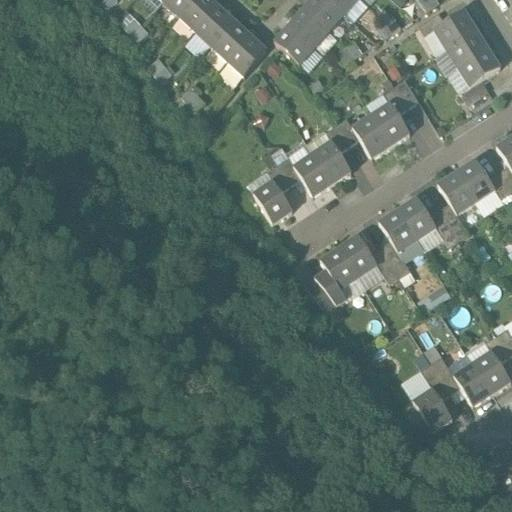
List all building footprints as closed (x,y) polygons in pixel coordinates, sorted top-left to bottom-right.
[(115,0),(104,0),(100,4),(107,11),(117,2),(115,0)] [(164,0),(162,3),(178,17),(193,0),(164,0)] [(209,0),(193,0),(178,17),(194,32),(217,7),(209,0)] [(344,18),(324,0),(313,0),(304,11),(329,34),(344,18)] [(357,0),(324,0),(344,18),(359,1),(357,0)] [(423,0),(414,6),(422,18),(430,12),(423,0)] [(434,0),(423,0),(430,12),(439,7),(434,0)] [(217,7),(194,32),(211,47),(233,22),(217,7)] [(329,34),(304,11),(289,27),(314,50),(329,34)] [(445,27),(434,34),(446,53),(476,34),(464,15),(445,27)] [(438,16),(418,29),(424,40),(434,34),(445,27),(438,16)] [(134,19),(123,28),(130,36),(140,26),(134,19)] [(393,19),(384,25),(392,37),(400,31),(393,19)] [(233,22),(211,47),(227,62),(250,37),(233,22)] [(384,25),(376,30),(384,42),(392,37),(384,25)] [(140,26),(130,36),(137,43),(148,33),(140,26)] [(289,27),(274,44),(299,67),(314,50),(289,27)] [(476,34),(446,53),(458,72),(488,52),(476,34)] [(250,37),(227,62),(244,77),(267,52),(250,37)] [(354,44),(346,49),(353,61),(362,56),(354,44)] [(346,49),(337,55),(345,66),(353,61),(346,49)] [(488,52),(458,72),(470,91),(481,84),(500,72),(488,52)] [(164,66),(158,58),(147,66),(153,74),(164,66)] [(164,66),(153,74),(159,82),(170,73),(164,66)] [(318,81),(306,89),(311,97),(323,90),(318,81)] [(405,84),(394,90),(408,111),(418,105),(405,84)] [(481,84),(470,91),(460,96),(467,107),(488,94),(481,84)] [(191,86),(180,95),(187,103),(198,94),(191,86)] [(394,90),(384,97),(390,106),(397,118),(408,111),(394,90)] [(198,94),(187,103),(193,111),(204,102),(198,94)] [(390,106),(371,119),(390,149),(409,137),(397,118),(390,106)] [(352,130),(352,131),(359,142),(371,161),(390,149),(371,119),(352,130)] [(346,121),(336,128),(349,149),(359,142),(352,131),(352,130),(346,121)] [(349,149),(336,128),(325,134),(331,144),(339,155),(349,149)] [(511,139),(496,150),(508,169),(511,175),(511,139)] [(331,144),(312,156),(331,186),(350,174),(339,155),(331,144)] [(293,168),(300,179),(312,198),(331,186),(312,156),(293,168)] [(287,158),(277,165),(290,186),(300,179),(293,168),(287,158)] [(476,163),(456,175),(475,205),(495,193),(488,182),(476,163)] [(277,165),(266,172),(272,181),(273,181),(280,192),(290,186),(277,165)] [(511,175),(508,169),(498,175),(511,196),(511,195),(511,175)] [(475,205),(456,175),(437,187),(449,206),(456,218),(457,217),(475,205)] [(511,196),(498,175),(488,182),(495,193),(500,203),(511,196)] [(272,181),(253,194),(272,224),(292,211),(280,192),(273,181),(272,181)] [(417,200),(398,213),(417,243),(436,231),(436,230),(429,219),(417,200)] [(456,218),(449,206),(439,213),(458,243),(469,236),(457,217),(456,218)] [(398,213),(378,225),(390,244),(398,255),(417,243),(398,213)] [(439,213),(429,219),(436,230),(436,231),(448,250),(458,243),(439,213)] [(370,256),(358,238),(339,250),(358,280),(377,268),(370,256)] [(398,255),(390,244),(380,250),(399,280),(410,274),(398,255)] [(339,250),(320,262),(326,272),(314,280),(336,308),(345,302),(339,292),(358,280),(339,250)] [(399,280),(380,250),(370,256),(377,268),(389,287),(399,280)] [(336,308),(314,280),(304,286),(326,314),(336,308)] [(511,341),(511,340),(506,331),(496,338),(509,359),(511,356),(511,341)] [(509,359),(496,338),(485,345),(491,354),(499,365),(509,359)] [(491,354),(472,366),(491,396),(511,384),(499,365),(491,354)] [(453,378),(441,359),(431,366),(450,396),(460,390),(453,378)] [(450,396),(431,366),(420,372),(432,391),(433,391),(440,403),(450,396)] [(453,378),(460,390),(472,408),(491,396),(472,366),(453,378)] [(440,403),(433,391),(432,391),(413,404),(432,434),(452,421),(440,403)] [(511,468),(505,457),(485,469),(504,499),(511,494),(511,468)]
